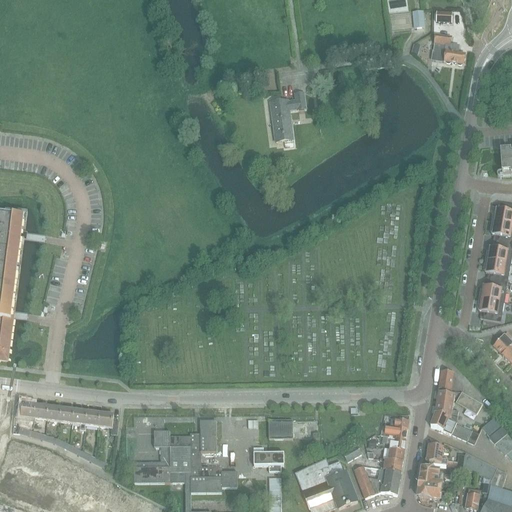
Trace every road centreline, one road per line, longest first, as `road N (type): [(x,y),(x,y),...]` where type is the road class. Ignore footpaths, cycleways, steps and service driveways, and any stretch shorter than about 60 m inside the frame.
road 1 (residential): [(51,390),(138,399),(417,395)]
road 2 (residential): [(51,390),(83,202),(58,165),(0,152)]
road 3 (tertiary): [(434,329),(460,182)]
road 4 (residential): [(487,187),(460,332)]
